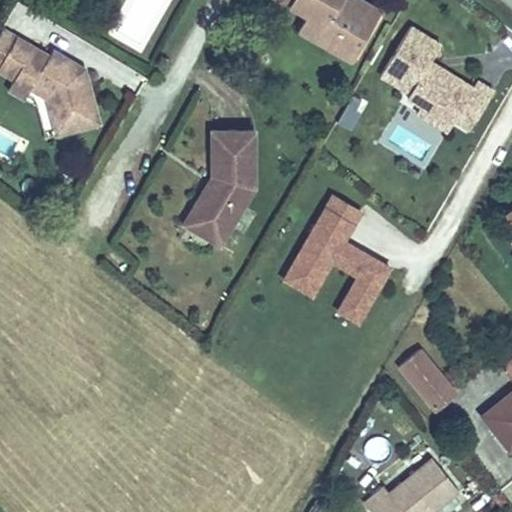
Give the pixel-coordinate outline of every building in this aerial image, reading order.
[(380,12),(359,0),(281,0),(307,15),(324,24),(319,33),(355,54),(380,12)] [(319,33),(324,24),(307,15),(298,29),(352,60),(355,54),(319,33)] [(490,88),(431,56),(440,39),(405,21),(372,83),(450,125),(451,122),(467,131),(490,88)] [(0,63),(16,36),(2,28),(0,31),(0,63)] [(99,123),(84,69),(61,55),(58,61),(48,55),(16,36),(0,63),(0,70),(13,78),(14,79),(17,74),(32,83),(29,88),(30,89),(46,98),(56,134),(99,123)] [(58,61),(61,55),(51,50),(48,55),(58,61)] [(24,98),(30,89),(29,88),(32,83),(17,74),(14,79),(13,78),(7,89),(24,98)] [(336,123),(351,130),(364,101),(350,94),(336,123)] [(223,239),(254,187),(254,130),(210,131),(210,176),(215,175),(215,181),(191,221),(223,239)] [(223,239),(191,221),(215,181),(215,175),(210,176),(182,223),(219,245),(223,239)] [(326,188),(280,279),(312,295),(328,263),(350,274),(332,309),(359,322),(390,260),(345,238),(361,206),(326,188)] [(454,391),(419,349),(399,365),(434,408),(454,391)] [(511,444),(511,359),(501,368),(511,381),(511,391),(482,416),(493,428),(496,426),(511,444)] [(511,446),(511,444),(496,426),(493,428),(509,449),(511,446)] [(389,492),(432,458),(427,451),(384,486),(389,492)] [(431,511),(458,490),(432,458),(389,492),(384,486),(364,502),(371,511),(431,511)]
